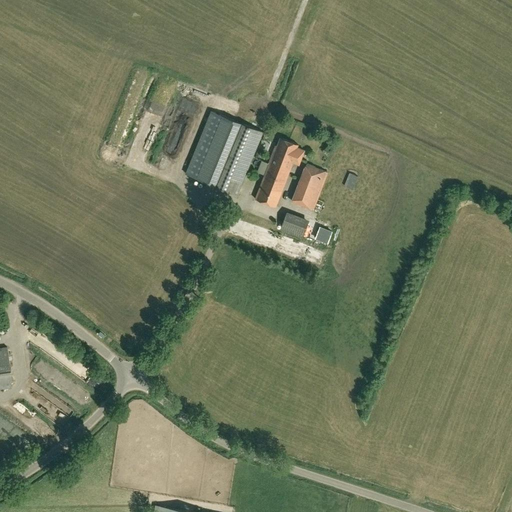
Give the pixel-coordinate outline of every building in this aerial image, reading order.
[(262,131),(237,121),(211,110),(185,173),(212,184),(237,194),(262,131)] [(278,146),(277,146),(255,199),(275,207),(293,162),(299,165),(305,150),(297,147),(298,145),(281,138),(278,146)] [(307,164),(292,201),(314,209),(328,172),(307,164)] [(307,221),(310,215),(300,211),(298,218),(307,221)] [(286,214),(281,224),(303,234),(308,223),(286,214)] [(314,230),(312,234),(327,240),(328,235),(314,230)] [(0,388),(11,387),(10,381),(13,381),(8,346),(0,347),(0,388)] [(73,379),(64,389),(86,409),(95,399),(73,379)]
